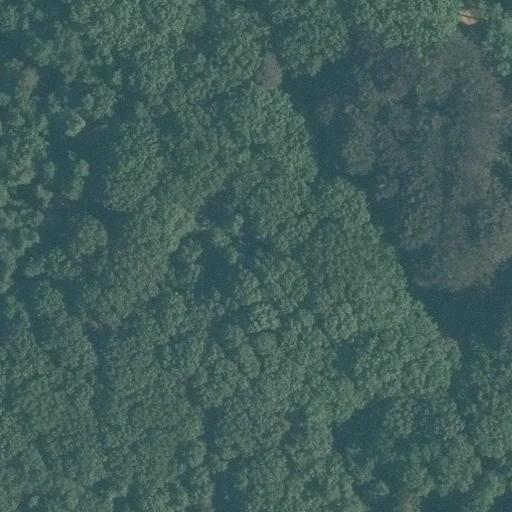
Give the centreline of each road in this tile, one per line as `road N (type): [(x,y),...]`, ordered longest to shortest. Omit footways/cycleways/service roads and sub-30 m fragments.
road 1 (tertiary): [(511,422),(147,0)]
road 2 (track): [(191,50),(341,0)]
